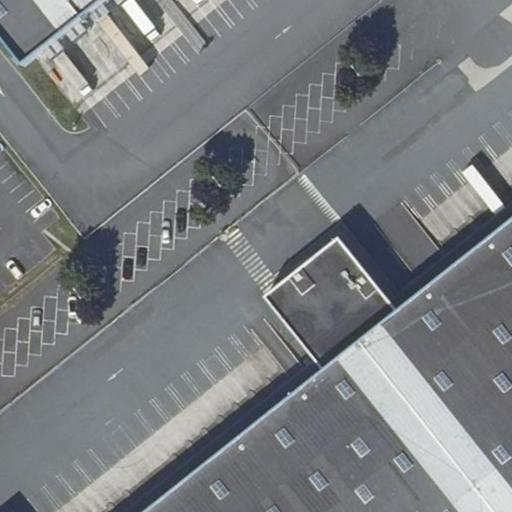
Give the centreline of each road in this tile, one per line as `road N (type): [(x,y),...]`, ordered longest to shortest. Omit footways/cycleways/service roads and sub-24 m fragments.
road 1 (unknown): [(0,455),(452,101),(474,62),(456,0)]
road 2 (unknown): [(315,0),(177,103),(142,113),(64,118),(25,108),(0,85)]
